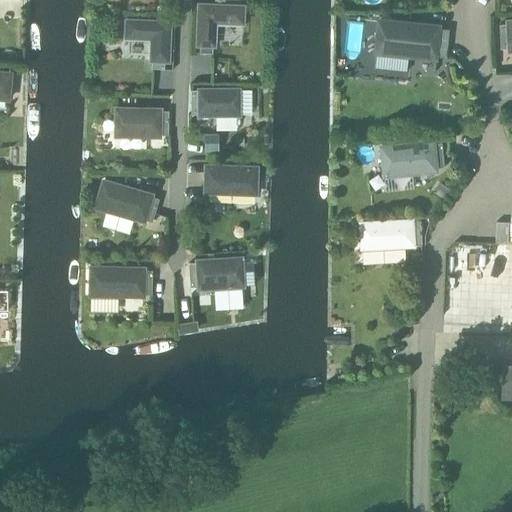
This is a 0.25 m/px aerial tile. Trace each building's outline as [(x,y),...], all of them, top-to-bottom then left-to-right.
[(250,25),(250,5),(203,3),(201,47),(221,48),(221,24),(250,25)] [(508,18),(501,18),(501,19),(502,31),(502,42),(509,41),(509,42),(509,47),(511,46),(511,13),(508,14),(508,15),(508,18)] [(377,52),(376,67),(407,69),(408,56),(439,58),(439,57),(439,54),(441,54),(447,54),(447,53),(450,26),(442,25),(442,21),(380,16),(377,52)] [(175,64),(176,21),(130,19),(129,40),(155,41),(154,63),(175,64)] [(15,72),(0,70),(0,101),(12,102),(15,72)] [(200,91),(194,91),(194,115),(200,115),(200,118),(244,118),(244,115),(254,115),(254,90),(244,90),(244,88),(200,88),(200,91)] [(171,136),(171,112),(165,112),(165,108),(118,107),(117,138),(165,139),(165,136),(171,136)] [(215,151),(215,133),(204,133),(204,151),(215,151)] [(439,139),(384,146),(388,180),(389,192),(417,189),(416,177),(443,173),(442,168),(443,168),(448,168),(445,143),(440,144),(439,139)] [(207,164),(206,195),(261,197),(262,166),(207,164)] [(156,223),(162,200),(157,198),(158,194),(106,179),(97,210),(149,225),(150,221),(156,223)] [(419,221),(419,219),(363,222),(365,251),(421,248),(421,245),(427,245),(425,221),(419,221)] [(508,222),(497,222),(496,242),(507,243),(508,222)] [(250,289),(248,257),(199,260),(200,263),(193,264),(195,288),(202,287),(202,292),(250,289)] [(93,266),(91,298),(94,298),(94,313),(122,314),(122,299),(149,300),(149,296),(155,296),(156,272),(150,271),(150,267),(93,266)] [(179,334),(195,331),(193,321),(177,323),(179,334)] [(511,399),(511,365),(502,365),(501,399),(511,399)]
